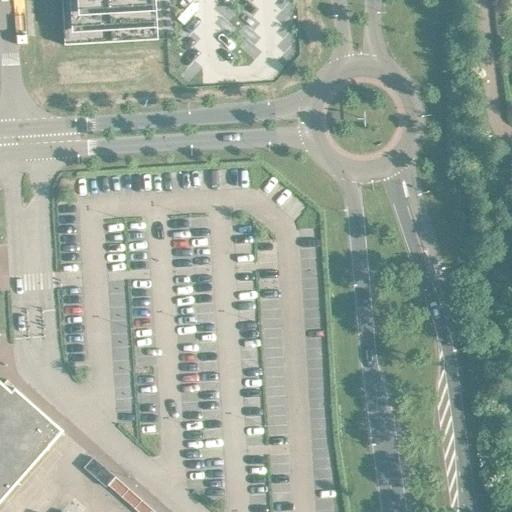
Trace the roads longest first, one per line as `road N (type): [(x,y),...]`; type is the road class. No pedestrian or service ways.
road 1 (secondary): [(471,511),(452,387),(398,160)]
road 2 (secondary): [(351,170),(394,511)]
road 3 (tertiary): [(314,98),(279,109),(11,126)]
road 4 (tertiary): [(14,151),(315,140)]
road 5 (tertiary): [(11,126),(5,0)]
